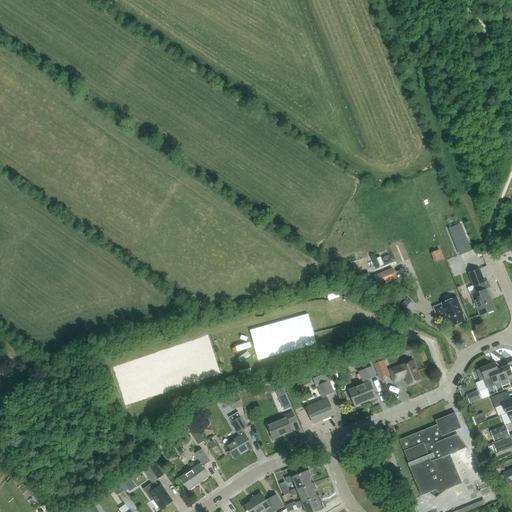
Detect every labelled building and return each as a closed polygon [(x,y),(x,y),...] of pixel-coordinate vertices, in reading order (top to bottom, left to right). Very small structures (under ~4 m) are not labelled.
[(468,259),(478,255),(460,208),(452,211),(460,234),(455,236),(462,253),(465,252),(468,259)] [(392,268),(374,275),(378,286),(396,278),(392,268)] [(489,285),(485,282),(480,268),(469,273),(477,293),(471,295),(479,315),(494,309),(486,289),(487,289),(489,285)] [(459,304),(456,297),(441,303),(441,304),(433,307),(437,318),(446,315),(450,327),(464,321),(458,305),(459,304)] [(413,304),(407,298),(400,305),(406,310),(413,304)] [(380,380),(390,376),(384,360),(383,360),(380,353),(371,356),(374,364),(380,380)] [(408,384),(419,379),(412,361),(401,366),(390,371),(394,382),(405,377),(408,384)] [(483,380),(486,388),(511,377),(511,374),(508,365),(498,370),(495,363),(480,369),(485,380),(483,380)] [(355,406),(376,397),(370,381),(369,382),(368,379),(376,376),(372,366),(360,371),(363,381),(364,381),(365,383),(349,390),(355,406)] [(314,378),(323,401),(307,407),(313,423),(334,415),(328,399),(326,395),(337,390),(333,380),(331,380),(328,372),(314,378)] [(282,388),(275,391),(278,397),(285,394),(282,388)] [(478,390),(466,395),(470,403),(481,399),(478,390)] [(495,408),(502,405),(506,413),(507,413),(507,412),(511,410),(511,397),(511,398),(508,391),(491,398),(495,408)] [(233,410),(243,405),(238,393),(228,398),(233,410)] [(289,396),(282,399),(286,409),(294,406),(289,396)] [(511,422),(511,424),(511,423),(511,410),(507,412),(507,413),(506,413),(501,415),(504,425),(505,425),(511,422)] [(289,424),(296,420),(293,411),(280,417),(280,419),(267,425),(273,439),(292,431),(289,424)] [(244,434),(242,430),(247,427),(238,412),(229,417),(232,422),(238,432),(240,436),(225,445),(234,459),(253,447),(245,433),(244,434)] [(473,416),(476,423),(486,419),(484,412),(473,416)] [(453,431),(461,428),(455,413),(435,420),(437,425),(399,440),(409,463),(408,463),(421,496),(436,490),(438,496),(436,497),(436,498),(447,490),(462,483),(450,454),(467,447),(467,448),(468,448),(457,433),(456,434),(457,434),(454,435),(453,431)] [(322,424),(325,433),(336,428),(332,417),(330,418),(331,421),(322,424)] [(192,434),(199,445),(205,441),(194,425),(189,428),(192,434)] [(509,435),(505,425),(504,425),(490,431),(494,440),(509,435)] [(499,452),(502,451),(511,447),(511,442),(510,435),(498,440),(499,442),(496,443),(499,452)] [(208,476),(202,466),(203,465),(210,461),(202,449),(193,455),(200,464),(180,478),(188,490),(208,476)] [(164,475),(155,462),(147,468),(156,481),(164,475)] [(312,484),(309,477),(312,476),(309,469),(307,470),(307,471),(294,477),(292,475),(285,478),(288,483),(294,481),(296,488),(297,490),(312,484)] [(511,469),(503,473),(507,484),(511,482),(511,469)] [(131,479),(124,484),(130,492),(137,487),(131,479)] [(161,509),(172,501),(161,485),(159,486),(155,480),(145,487),(149,493),(147,495),(151,501),(154,499),(161,509)] [(297,490),(296,488),(290,490),(293,496),(299,493),(301,500),(302,502),(317,496),(314,489),(317,489),(314,483),(312,484),(297,490)] [(125,491),(119,495),(126,504),(131,500),(125,491)] [(267,511),(273,511),(283,506),(276,494),(266,501),(261,493),(253,498),(254,500),(243,507),(246,511),(262,511),(266,510),(267,511)] [(302,502),(301,500),(295,503),(297,508),(304,505),(306,511),(314,511),(322,509),(319,502),(322,501),(319,495),(317,496),(302,502)]
